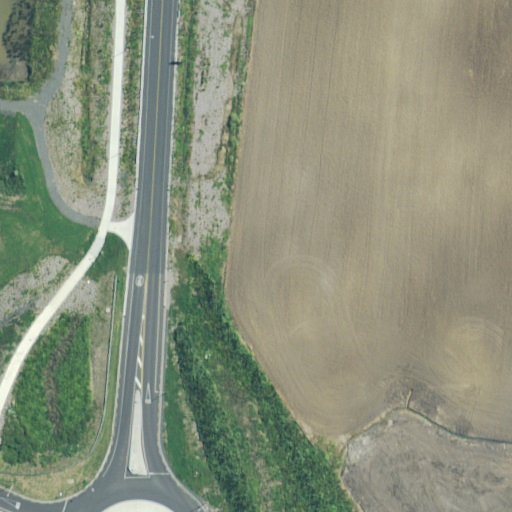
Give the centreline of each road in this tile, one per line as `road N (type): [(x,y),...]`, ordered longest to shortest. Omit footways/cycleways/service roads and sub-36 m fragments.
road 1 (tertiary): [(162,0),(142,356)]
road 2 (track): [(151,234),(84,220),(58,198),(33,119),(58,52),(63,0)]
road 3 (tertiary): [(99,490),(142,356)]
road 4 (tertiary): [(142,356),(151,439),(167,489)]
